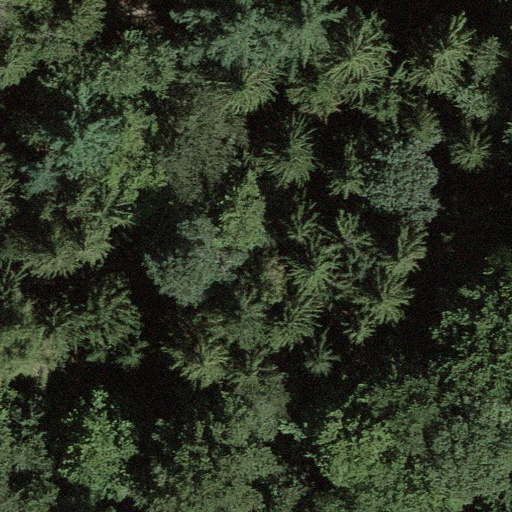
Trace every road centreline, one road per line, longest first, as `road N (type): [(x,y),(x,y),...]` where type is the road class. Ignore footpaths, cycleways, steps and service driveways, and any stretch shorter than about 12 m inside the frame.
road 1 (track): [(216,122),(491,511)]
road 2 (track): [(508,140),(456,463)]
road 3 (track): [(216,122),(309,160),(407,177),(460,165),(511,135)]
road 4 (track): [(129,0),(216,122)]
